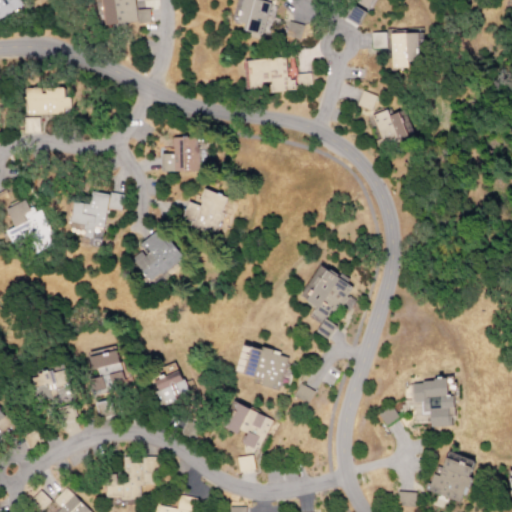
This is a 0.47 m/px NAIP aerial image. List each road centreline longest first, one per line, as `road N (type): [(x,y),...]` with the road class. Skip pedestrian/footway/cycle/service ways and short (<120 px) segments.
road 1 (residential): [(0,45),(71,51),(148,88),(315,130),(361,166),(389,231),(370,332),(341,421),(340,477),(358,511)]
road 2 (residential): [(340,477),(270,493),(230,487),(142,439),(107,435),(7,467),(3,511)]
road 3 (residential): [(148,88),(112,148),(0,151)]
